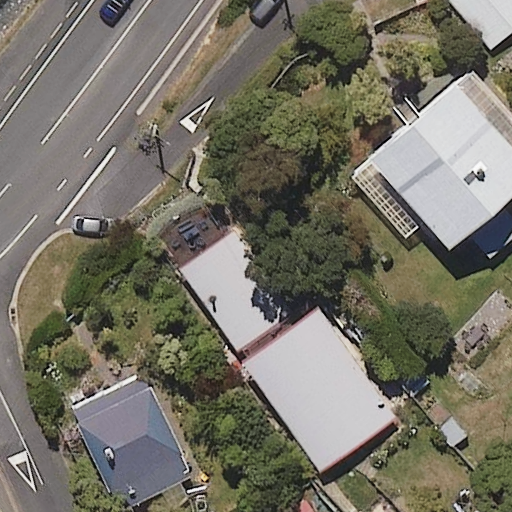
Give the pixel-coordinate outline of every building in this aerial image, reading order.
[(511,28),(511,0),(449,0),(490,47),(511,28)] [(384,103),(402,123),(347,172),(403,235),(420,220),(444,246),(460,231),(487,261),(511,239),(511,215),(496,199),(511,184),(511,117),(466,66),(417,110),(399,90),(384,103)] [(291,311),(235,228),(177,268),(234,350),(291,311)] [(393,415),(314,307),(239,362),(318,470),(393,415)] [(189,474),(140,378),(68,414),(117,511),(189,474)] [(311,511),(301,499),(284,511),(311,511)]
